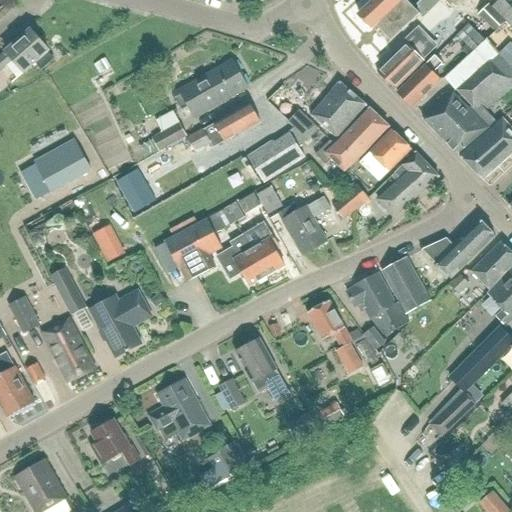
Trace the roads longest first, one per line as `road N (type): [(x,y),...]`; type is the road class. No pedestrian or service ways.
road 1 (unclassified): [(0,449),(253,309),(423,232),(475,192)]
road 2 (tertiary): [(475,192),(344,58),(311,0)]
road 3 (unclassified): [(309,0),(254,30),(147,0)]
